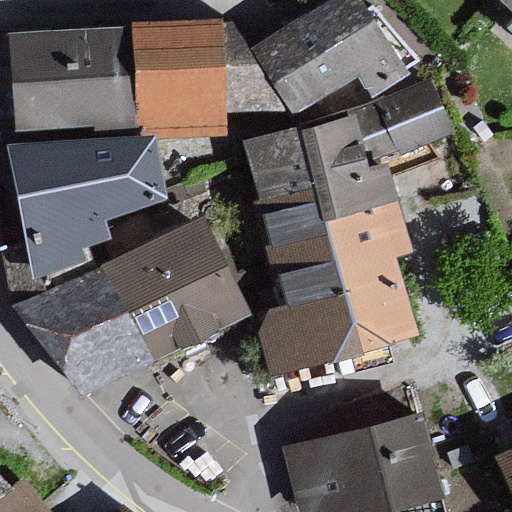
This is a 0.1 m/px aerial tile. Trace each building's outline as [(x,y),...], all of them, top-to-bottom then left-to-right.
[(264,19),(28,39),(38,130),(238,141),(250,117),(293,117),(308,102),(325,114),(381,84),(391,97),(431,72),(396,0),(357,0),(286,53),(264,19)] [(511,0),(466,0),(511,43),(511,0)] [(460,84),(262,143),(323,366),(449,337),(410,165),(477,138),(460,84)] [(177,141),(32,154),(55,266),(120,253),(135,236),(152,216),(202,207),(177,141)] [(236,219),(40,309),(103,392),(273,318),(236,219)] [(443,412),(287,454),(318,511),(450,511),(471,509),(443,412)] [(0,511),(46,511),(20,479),(8,488),(0,479),(0,511)]
